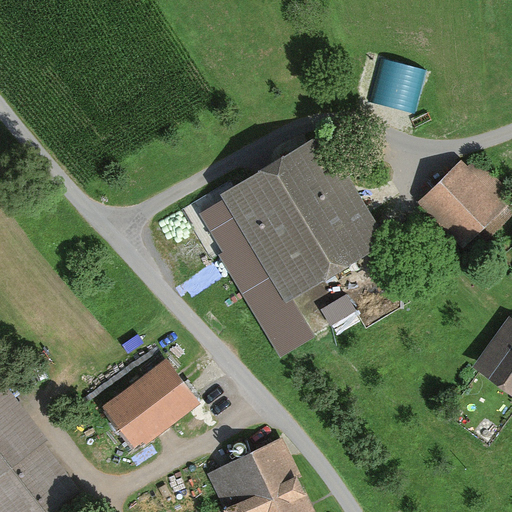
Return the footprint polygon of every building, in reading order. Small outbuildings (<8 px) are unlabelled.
[(324,141),(227,196),(288,301),(384,245),(324,141)] [(511,196),(478,159),(425,207),(467,254),(511,213),(511,196)] [(338,338),(364,326),(350,296),(324,308),(338,338)] [(511,326),(478,376),(511,399),(511,326)] [(168,368),(105,414),(134,454),(197,408),(168,368)] [(0,384),(0,511),(57,511),(81,495),(0,384)] [(320,511),(286,443),(214,479),(230,511),(320,511)]
